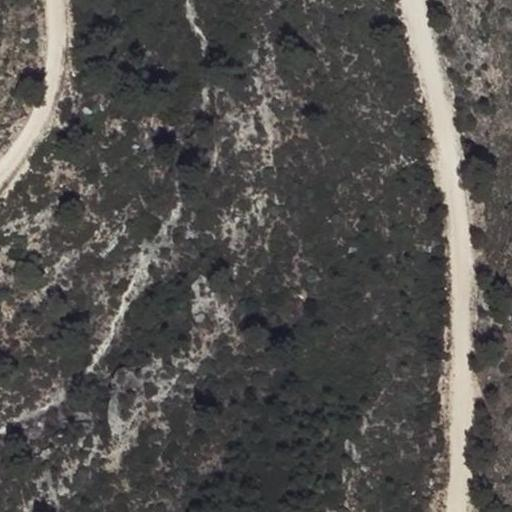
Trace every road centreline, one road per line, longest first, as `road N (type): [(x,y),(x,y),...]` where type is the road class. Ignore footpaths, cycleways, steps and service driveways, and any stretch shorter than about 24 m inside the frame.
road 1 (track): [(462,511),(462,266),(445,133),(411,0)]
road 2 (track): [(50,0),(48,94),(0,166)]
